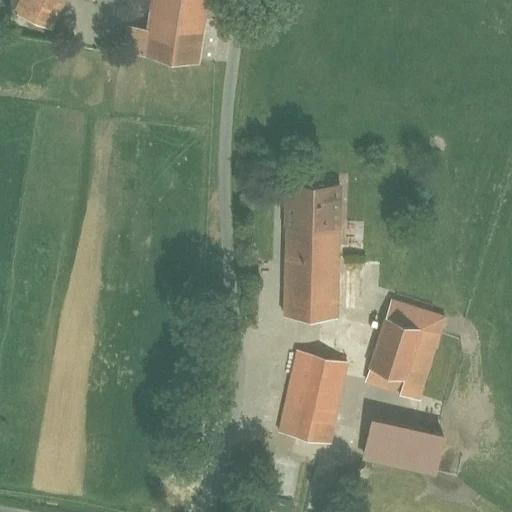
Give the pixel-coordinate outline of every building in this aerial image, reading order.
[(1,0),(0,2),(0,5),(48,30),(63,0),(1,0)] [(147,0),(140,49),(196,58),(205,0),(147,0)] [(280,317),(335,318),(337,182),(282,181),(280,317)] [(443,315),(387,297),(364,366),(368,368),(362,387),(392,396),(398,377),(420,385),(443,315)] [(294,348),(274,432),(328,445),(348,361),(294,348)] [(438,434),(365,416),(355,453),(429,471),(438,434)]
